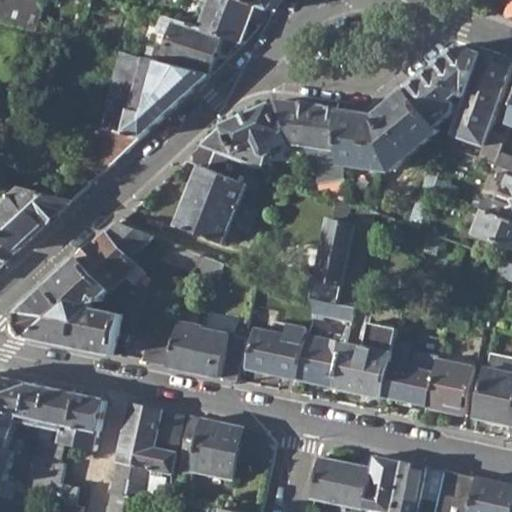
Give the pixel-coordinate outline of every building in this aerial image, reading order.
[(0,0),(0,21),(37,31),(46,3),(33,0),(0,0)] [(223,35),(243,42),(258,4),(247,0),(209,0),(198,27),(223,35)] [(247,0),(258,4),(274,10),(280,0),(247,0)] [(476,0),(477,8),(507,18),(511,0),(502,0),(502,2),(495,0),(476,0)] [(162,64),(208,76),(223,35),(198,27),(176,20),(162,64)] [(461,97),(467,100),(485,53),(461,45),(410,89),(438,128),(455,115),(461,97)] [(454,135),(485,146),(511,76),(511,61),(485,53),(467,100),(454,135)] [(104,128),(143,138),(210,76),(208,76),(162,64),(125,54),(104,128)] [(0,101),(9,104),(13,93),(0,89),(0,101)] [(344,163),(387,172),(439,130),(438,128),(410,89),(381,114),(345,109),(344,152),(344,163)] [(278,102),(298,147),(309,148),(331,150),(330,161),(344,163),(344,152),(345,109),(281,100),(278,102)] [(269,157),(272,151),(267,142),(280,137),(282,134),(269,105),(226,124),(203,147),(253,165),(257,164),(263,157),(269,157)] [(79,162),(108,170),(143,138),(104,128),(89,124),(79,162)] [(283,146),(280,137),(267,142),(272,151),(283,146)] [(238,203),(244,189),(248,176),(253,165),(203,147),(185,163),(198,167),(176,225),(223,244),(225,239),(231,221),(238,203)] [(331,150),(309,148),(307,159),(321,161),(324,184),(315,187),(316,188),(343,199),(344,163),(330,161),(331,150)] [(497,165),(511,169),(511,158),(502,154),(497,165)] [(408,223),(419,226),(433,190),(439,174),(429,170),(408,223)] [(69,200),(74,201),(98,179),(77,171),(69,200)] [(257,179),(248,176),(244,189),(251,193),(257,179)] [(511,176),(510,176),(501,202),(497,214),(511,219),(511,176)] [(0,240),(5,237),(9,242),(18,253),(74,201),(69,200),(23,188),(10,199),(0,208),(0,240)] [(0,200),(0,208),(10,199),(6,195),(0,200)] [(486,210),(497,214),(501,202),(486,197),(482,208),(486,210)] [(255,209),(238,203),(231,221),(236,223),(248,227),(255,209)] [(335,304),(355,309),(376,211),(356,203),(352,223),(335,304)] [(478,231),(511,243),(511,219),(497,214),(486,210),(478,231)] [(315,299),(335,304),(352,223),(328,217),(312,298),(315,299)] [(237,229),(236,223),(231,221),(225,239),(228,241),(234,238),(237,229)] [(120,223),(103,238),(137,261),(146,253),(141,249),(155,237),(120,223)] [(0,243),(3,248),(9,242),(5,237),(0,240),(0,243)] [(141,264),(137,261),(103,238),(81,259),(112,291),(127,276),(141,264)] [(159,259),(191,272),(198,253),(167,241),(159,259)] [(498,275),(511,278),(511,260),(501,257),(498,275)] [(28,337),(116,356),(126,314),(104,307),(95,310),(93,302),(103,299),(112,291),(81,259),(23,313),(28,337)] [(149,273),(141,264),(127,276),(136,285),(149,273)] [(313,312),(353,322),(355,309),(335,304),(315,299),(313,312)] [(141,361),(169,367),(180,319),(181,316),(162,312),(157,331),(148,329),(141,361)] [(169,367),(223,378),(231,345),(233,345),(236,335),(204,328),(205,325),(180,319),(169,367)] [(338,387),(383,397),(391,361),(398,328),(370,322),(365,345),(348,342),(347,346),(338,387)] [(248,369),(300,380),(308,337),(310,330),(288,325),(286,336),(256,331),(248,369)] [(443,346),(449,347),(453,330),(446,328),(443,346)] [(467,355),(477,356),(481,336),(472,334),(467,355)] [(300,380),(338,387),(347,346),(308,337),(300,380)] [(430,407),(465,414),(475,366),(440,359),(438,370),(430,407)] [(438,370),(391,361),(383,397),(430,407),(438,370)] [(476,416),(511,424),(511,372),(487,367),(476,416)] [(71,445),(98,450),(109,399),(0,375),(0,446),(8,449),(19,419),(64,430),(62,442),(67,442),(71,444),(71,445)] [(120,462),(148,467),(174,473),(178,455),(155,450),(158,438),(165,411),(134,404),(120,462)] [(158,438),(180,444),(186,415),(165,411),(158,438)] [(188,431),(203,435),(206,419),(192,416),(188,431)] [(240,459),(272,467),(276,445),(270,435),(265,432),(206,419),(203,435),(200,449),(197,463),(195,468),(236,478),(240,459)] [(185,445),(200,449),(203,435),(188,431),(185,445)] [(155,450),(178,455),(180,444),(158,438),(155,450)] [(47,449),(65,452),(67,442),(62,442),(53,439),(48,444),(47,449)] [(182,459),(197,463),(200,449),(185,445),(182,459)] [(0,476),(8,479),(16,451),(8,449),(0,446),(0,476)] [(46,457),(64,461),(65,452),(47,449),(46,457)] [(32,477),(63,483),(67,461),(64,461),(46,457),(37,456),(32,477)] [(376,470),(367,509),(380,511),(394,511),(405,462),(379,457),(376,470)] [(316,497),(367,509),(376,470),(324,458),(316,497)] [(179,474),(194,477),(195,468),(197,463),(182,459),(179,474)] [(117,476),(145,481),(148,467),(120,462),(117,476)] [(419,511),(429,467),(405,462),(394,511),(419,511)] [(437,511),(472,511),(480,478),(448,471),(437,511)] [(0,476),(0,511),(1,511),(2,511),(0,510),(0,494),(13,497),(16,482),(8,479),(0,476)] [(145,481),(117,476),(114,491),(141,498),(145,481)] [(61,500),(78,505),(82,488),(63,483),(32,477),(29,486),(49,499),(61,500)] [(511,511),(511,485),(480,478),(472,511),(511,511)] [(111,506),(138,511),(141,498),(114,491),(111,506)] [(59,511),(84,511),(85,506),(78,505),(61,500),(59,511)] [(254,502),(252,511),(262,511),(264,504),(254,502)]
